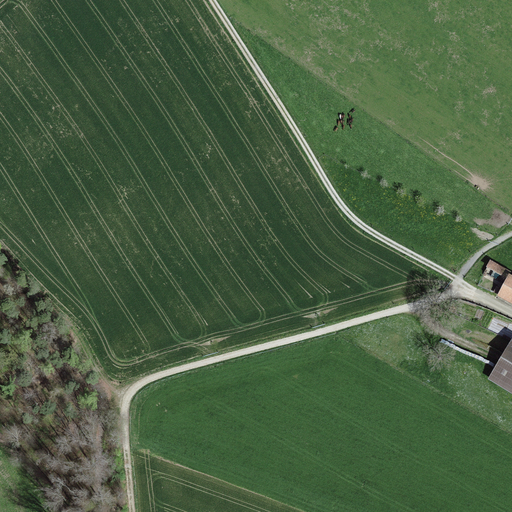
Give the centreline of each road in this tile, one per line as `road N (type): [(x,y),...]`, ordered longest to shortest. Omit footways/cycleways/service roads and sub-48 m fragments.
road 1 (track): [(211,0),(345,211),(458,280),(426,301),(138,383),(122,415),(132,511)]
road 2 (track): [(93,511),(102,423),(125,401),(87,356),(0,310)]
road 3 (track): [(511,232),(467,263),(458,280),(511,312)]
